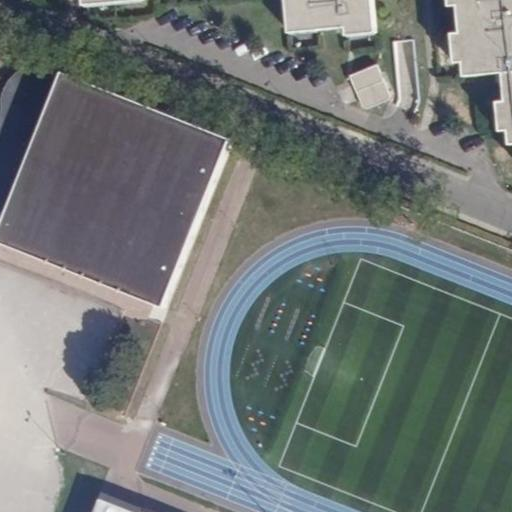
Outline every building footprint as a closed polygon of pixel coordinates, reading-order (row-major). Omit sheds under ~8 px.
[(80,0),(81,12),(140,6),(139,0),(80,0)] [(359,37),(376,35),(371,0),(283,0),(288,37),(342,32),(344,39),(350,39),(359,37)] [(503,78),(511,77),(511,0),(447,0),(448,12),(457,12),(458,22),(458,26),(459,33),(460,37),(453,39),(454,66),(463,64),(462,83),(503,78)] [(238,135),(48,61),(38,62),(28,65),(14,75),(7,83),(4,92),(3,124),(0,140),(0,241),(49,259),(170,307),(238,135)] [(378,65),(350,78),(365,108),(371,109),(389,101),(391,92),(378,65)] [(511,77),(503,78),(504,107),(496,109),(501,137),(508,137),(511,150),(511,77)] [(149,511),(102,493),(94,511),(149,511)]
